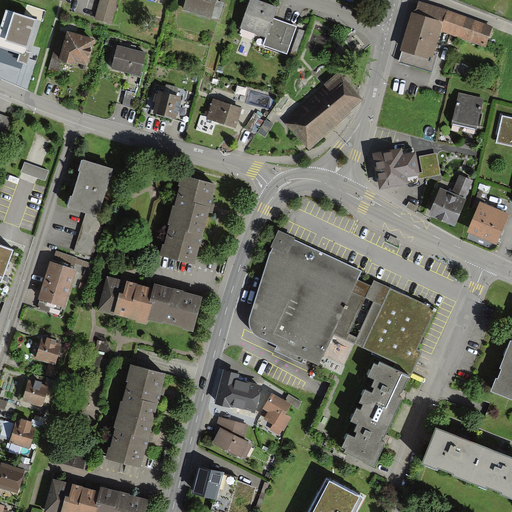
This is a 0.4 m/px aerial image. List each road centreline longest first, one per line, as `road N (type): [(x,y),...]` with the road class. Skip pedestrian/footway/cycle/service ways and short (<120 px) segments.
road 1 (residential): [(172,511),(238,271),(277,188)]
road 2 (residential): [(0,363),(74,120)]
road 3 (residential): [(486,261),(398,479)]
road 4 (residential): [(74,120),(252,171),(277,188)]
road 5 (residential): [(330,184),(486,261)]
road 6 (residential): [(330,184),(364,118),(384,29)]
